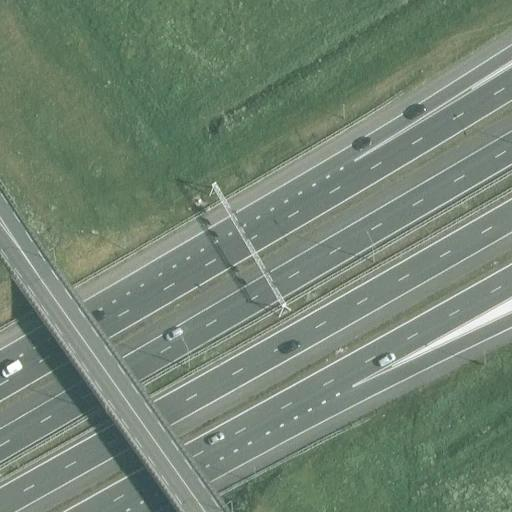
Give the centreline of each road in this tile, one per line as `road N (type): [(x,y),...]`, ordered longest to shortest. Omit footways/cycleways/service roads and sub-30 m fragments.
road 1 (motorway): [(511,148),(0,446)]
road 2 (motorway): [(0,506),(511,216)]
road 3 (motorway): [(362,175),(0,386)]
road 4 (secondary): [(203,511),(9,235)]
road 5 (motorway): [(100,511),(343,375)]
road 6 (motorway): [(343,375),(511,279)]
road 7 (motorway): [(511,57),(362,175)]
road 8 (motorway): [(343,375),(511,315)]
road 9 (motorway): [(511,84),(362,175)]
